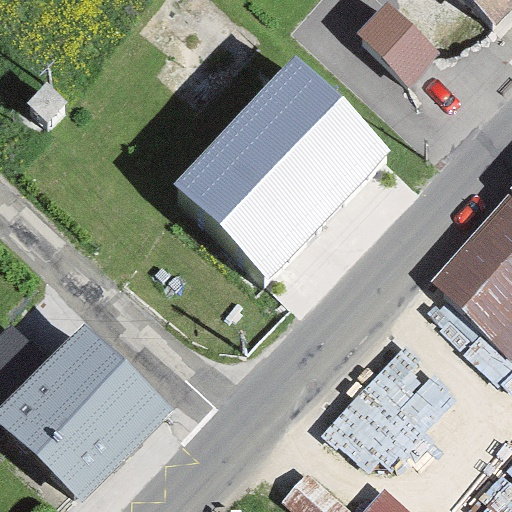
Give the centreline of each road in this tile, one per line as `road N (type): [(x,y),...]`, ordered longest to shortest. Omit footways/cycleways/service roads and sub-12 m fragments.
road 1 (secondary): [(240,452),(511,167)]
road 2 (unclassified): [(240,452),(0,211)]
